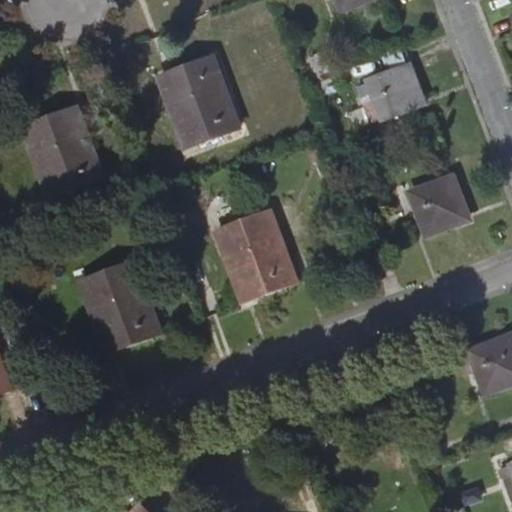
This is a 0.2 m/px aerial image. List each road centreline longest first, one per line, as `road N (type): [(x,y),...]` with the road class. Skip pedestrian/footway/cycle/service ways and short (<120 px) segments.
road 1 (residential): [(0,462),(511,270)]
road 2 (residential): [(457,0),(511,147)]
